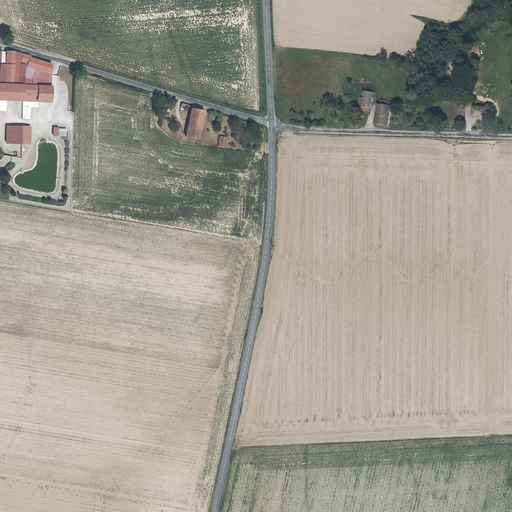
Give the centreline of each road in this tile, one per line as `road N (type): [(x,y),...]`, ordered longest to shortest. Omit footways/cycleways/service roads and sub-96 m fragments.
road 1 (secondary): [(214,511),(263,270),(271,124)]
road 2 (tertiary): [(271,124),(0,42)]
road 3 (tertiary): [(511,138),(271,124)]
road 4 (secondary): [(271,124),(265,0)]
